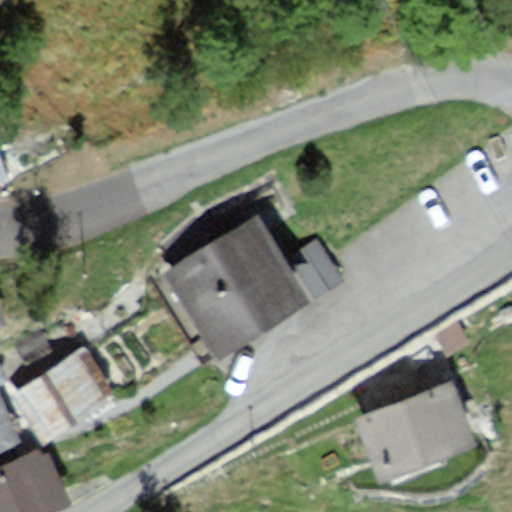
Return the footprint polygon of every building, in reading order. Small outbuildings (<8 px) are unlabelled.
[(248,227),(154,282),(202,365),(297,310),(248,227)] [(77,356),(3,403),(32,449),(106,402),(77,356)] [(440,395),(343,426),(362,485),(459,454),(440,395)] [(0,409),(0,450),(13,446),(0,409)] [(55,511),(34,460),(0,474),(0,511),(55,511)]
